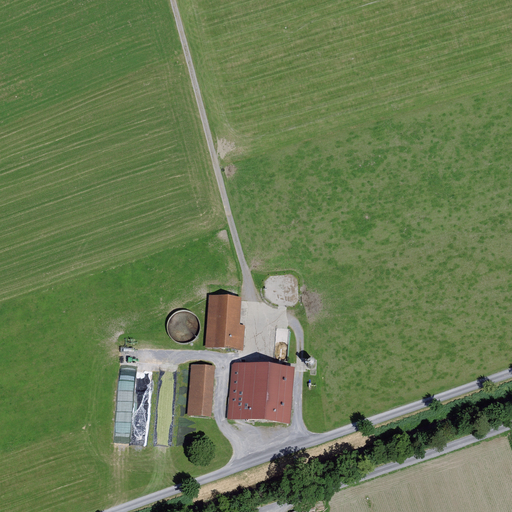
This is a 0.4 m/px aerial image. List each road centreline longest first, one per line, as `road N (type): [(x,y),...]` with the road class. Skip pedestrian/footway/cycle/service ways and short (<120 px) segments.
road 1 (track): [(297,449),(296,322),(257,306),(247,280),(173,0)]
road 2 (track): [(511,373),(117,511)]
road 3 (track): [(511,423),(253,511)]
